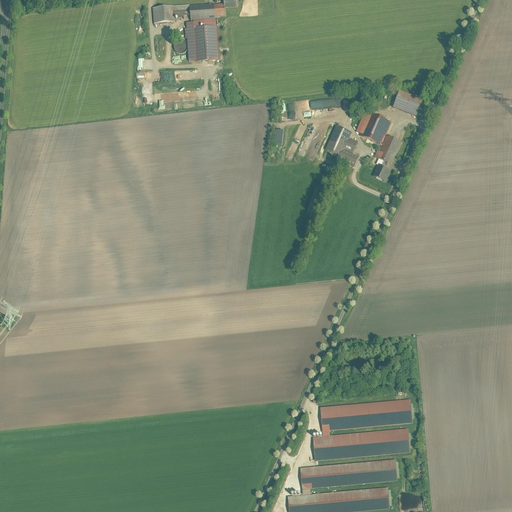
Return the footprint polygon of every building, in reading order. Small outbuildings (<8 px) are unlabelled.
[(189,40),(191,63),(222,60),(220,27),(217,27),(217,17),(227,17),(227,9),(239,9),(238,0),(226,0),(227,6),(217,7),(216,4),(155,8),(156,25),(178,23),(178,18),(193,17),(193,23),(188,24),(188,29),(187,29),(188,40),(189,40)] [(188,48),(188,46),(187,44),(186,42),(184,41),(182,41),(180,41),(178,42),(177,43),(176,45),(175,48),(176,50),(177,51),(179,53),(181,53),(183,53),(185,53),(187,51),(188,50),(188,48)] [(400,90),(393,107),(417,116),(423,99),(400,90)] [(320,110),(343,107),(342,99),(319,102),(320,110)] [(361,133),(360,136),(382,146),(379,152),(377,151),(374,157),(377,158),(374,165),(376,166),(371,176),(385,182),(390,172),(385,170),(389,162),(391,163),(399,143),(385,137),(391,122),(367,112),(358,132),(361,133)] [(306,126),(302,125),(292,148),(296,150),(306,126)] [(337,126),(326,150),(339,156),(337,160),(353,167),(358,157),(351,154),(357,141),(350,138),(352,133),(337,126)] [(275,128),(274,144),(281,145),(283,129),(275,128)] [(310,128),(298,157),(304,160),(316,131),(310,128)] [(317,200),(322,187),(317,185),(312,199),(317,200)] [(330,430),(414,423),(411,399),(322,408),(324,431),(330,430)] [(314,437),(316,461),(411,453),(409,429),(331,436),(325,436),(314,437)] [(311,488),(399,481),(397,460),(303,468),(304,489),(311,488)] [(305,494),(290,496),(291,511),(344,511),(392,508),(390,486),(312,494),(305,494)]
